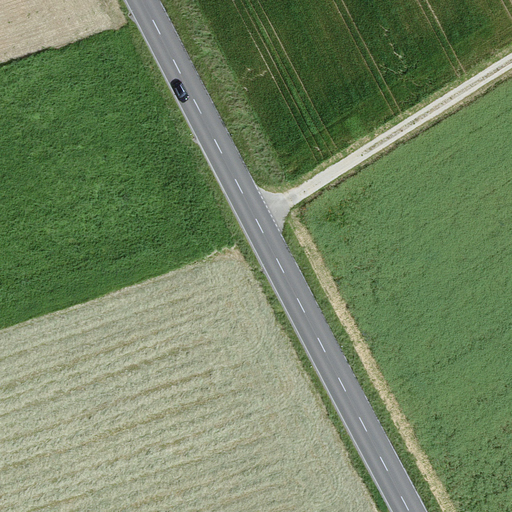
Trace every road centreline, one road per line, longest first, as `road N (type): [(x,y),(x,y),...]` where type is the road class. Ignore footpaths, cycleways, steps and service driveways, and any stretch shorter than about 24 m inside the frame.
road 1 (secondary): [(149,0),(412,511)]
road 2 (track): [(511,54),(258,211)]
